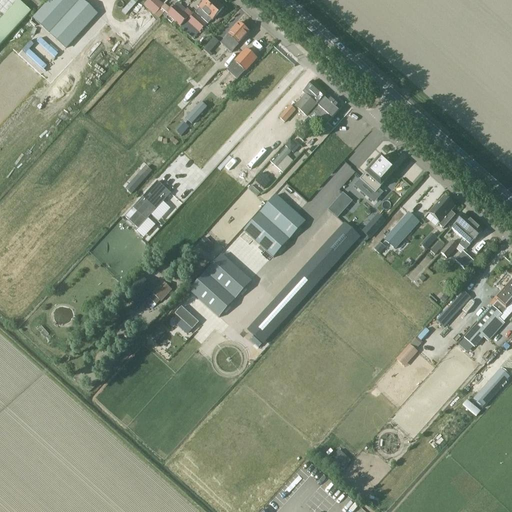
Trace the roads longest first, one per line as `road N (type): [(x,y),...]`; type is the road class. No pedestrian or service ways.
road 1 (residential): [(511,244),(372,121)]
road 2 (residential): [(372,121),(236,0)]
road 3 (secondary): [(511,202),(393,97)]
road 4 (secondary): [(393,97),(284,0)]
